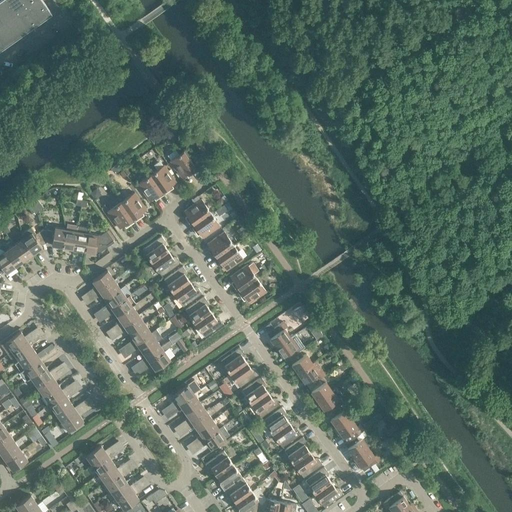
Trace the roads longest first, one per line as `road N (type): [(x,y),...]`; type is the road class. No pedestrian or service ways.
road 1 (residential): [(364,506),(168,216)]
road 2 (residential): [(177,482),(179,447),(66,287)]
road 3 (residential): [(35,309),(159,478),(177,482)]
road 4 (residential): [(66,287),(168,216)]
